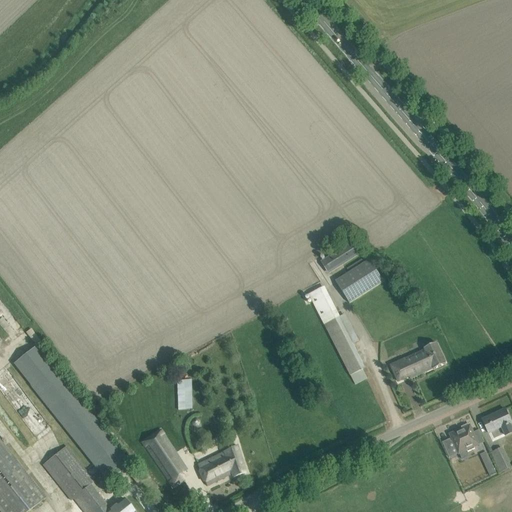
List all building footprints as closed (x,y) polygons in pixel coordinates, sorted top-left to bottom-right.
[(322,262),(330,275),(359,255),(351,243),(322,262)] [(350,273),(336,282),(350,304),(384,282),(370,260),(365,263),(362,259),(347,269),(350,273)] [(324,287),(309,295),(325,325),(340,318),(324,287)] [(424,348),(426,352),(406,362),(405,360),(391,366),(399,382),(409,377),(410,379),(434,369),(446,364),(436,343),(424,348)] [(61,423),(108,482),(131,463),(36,346),(13,364),(57,419),(54,421),(58,426),(61,423)] [(190,379),(176,380),(177,410),(191,410),(190,379)] [(131,392),(136,403),(158,392),(153,382),(131,392)] [(511,423),(510,418),(505,409),(483,420),(489,434),(502,428),(505,436),(511,432),(511,428),(510,424),(511,423)] [(462,429),(450,435),(452,438),(453,441),(459,454),(467,450),(468,451),(474,449),(473,447),(479,445),(470,426),(468,427),(467,424),(461,427),(462,429)] [(158,431),(141,443),(172,487),(183,479),(179,474),(185,470),(158,431)] [(0,511),(27,511),(46,498),(0,438),(0,511)] [(246,474),(237,446),(197,465),(208,487),(230,475),(231,476),(233,475),(233,478),(246,474)] [(67,447),(43,466),(71,501),(74,498),(84,511),(109,511),(111,509),(91,484),(94,482),(67,447)] [(491,453),(500,472),(510,467),(501,448),(491,453)] [(487,452),(480,455),(490,477),(496,474),(487,452)] [(132,476),(139,484),(148,477),(141,469),(132,476)] [(186,483),(178,487),(182,494),(186,503),(201,495),(196,486),(192,480),(190,481),(190,479),(188,476),(184,479),(185,482),(186,483)] [(111,509),(109,511),(134,511),(124,499),(111,509)]
